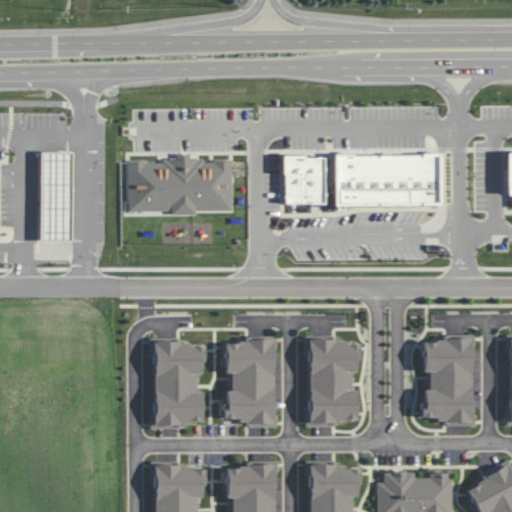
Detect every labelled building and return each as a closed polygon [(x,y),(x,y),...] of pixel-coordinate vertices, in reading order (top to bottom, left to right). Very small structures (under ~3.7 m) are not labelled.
[(40,151),(39,239),(69,239),(70,151),(40,151)] [(332,154),(333,204),(439,203),(438,153),(332,154)] [(128,211),(171,211),(171,215),(195,215),(195,211),(232,210),(231,161),(203,162),(203,159),(190,159),(189,154),(175,154),(175,161),(127,161),(128,211)] [(282,156),(283,204),(324,203),(323,155),(282,156)] [(424,422),(471,422),(472,337),(423,337),(423,372),(424,372),(424,422)] [(224,418),(239,418),(239,425),(274,425),(274,340),(225,340),(225,373),(230,373),(230,391),(224,391),(224,418)] [(356,420),(356,390),(355,390),(356,341),(308,340),(308,426),(335,426),(335,420),(356,420)] [(153,342),(153,425),(201,425),(201,391),(196,391),(196,373),(203,373),(203,343),(153,342)] [(511,511),(511,469),(509,463),(464,485),(477,511),(511,511)] [(225,464),(226,498),(231,498),(231,511),(274,511),(274,464),(225,464)] [(308,465),(308,511),(352,511),(352,496),(359,496),(358,465),(308,465)] [(153,466),(153,511),(196,511),(196,497),(203,497),(203,466),(153,466)] [(376,511),(450,511),(450,472),(429,473),(429,478),(414,478),(414,471),(383,472),(383,482),(376,482),(376,511)]
